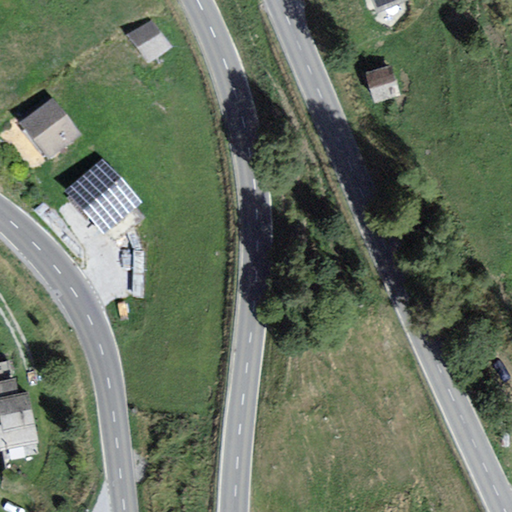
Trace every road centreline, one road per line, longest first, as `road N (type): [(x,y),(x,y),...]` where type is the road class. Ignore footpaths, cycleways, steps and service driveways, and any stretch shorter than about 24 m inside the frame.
road 1 (secondary): [(279,0),(505,511)]
road 2 (secondary): [(234,511),(257,271),(255,199),(235,93),(198,0)]
road 3 (secondary): [(0,212),(58,270),(98,339),(124,511)]
